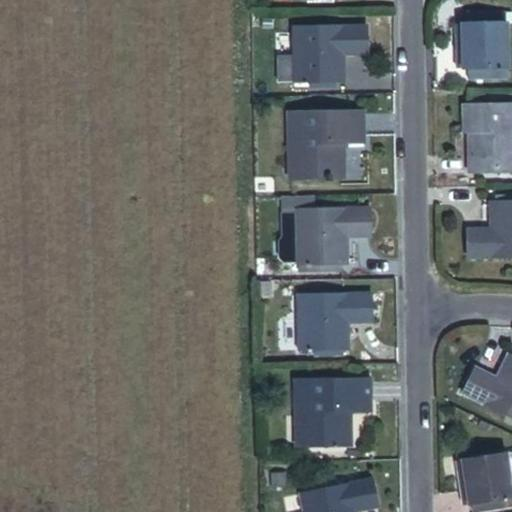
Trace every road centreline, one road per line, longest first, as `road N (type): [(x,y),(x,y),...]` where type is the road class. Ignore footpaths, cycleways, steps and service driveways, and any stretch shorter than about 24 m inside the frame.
road 1 (residential): [(411,307),(407,0)]
road 2 (residential): [(418,511),(411,307)]
